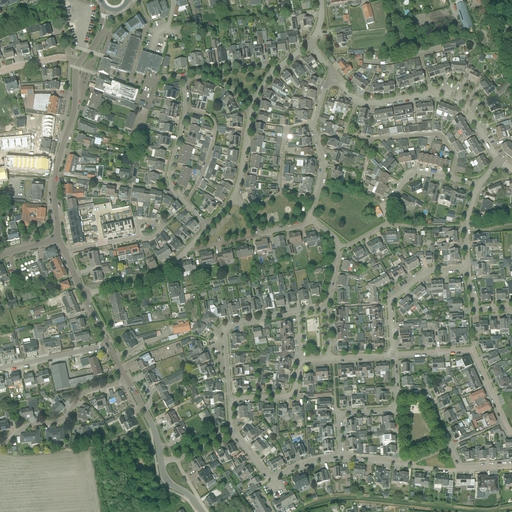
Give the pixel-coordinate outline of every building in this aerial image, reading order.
[(19,2),(18,0),(0,0),(0,4),(1,7),(4,5),(6,8),(19,2)] [(177,0),(180,8),(179,8),(178,12),(186,10),(185,6),(188,6),(186,0),(177,0)] [(455,6),(464,31),(472,28),(464,3),(462,3),(461,0),(455,0),(457,5),(455,6)] [(168,12),(167,11),(169,10),(165,1),(159,3),(158,1),(146,6),(150,16),(152,15),(153,17),(151,17),(152,19),(155,18),(159,16),(161,20),(166,18),(168,12)] [(362,7),(366,23),(374,21),(369,4),(362,7)] [(475,9),(477,17),(485,14),(483,7),(475,9)] [(303,22),(304,27),(311,26),(311,22),(313,22),(312,18),(305,19),(305,15),(298,16),(299,22),(303,22)] [(201,22),(199,16),(192,18),(193,24),(201,22)] [(133,61),(138,48),(140,40),(131,38),(132,35),(131,33),(139,28),(140,29),(145,26),(142,22),(140,19),(138,17),(125,25),(126,27),(122,30),(121,28),(113,37),(115,39),(112,44),(110,43),(106,55),(107,55),(106,60),(126,66),(124,72),(129,74),(133,61)] [(48,26),(49,26),(40,28),(39,25),(40,25),(40,24),(26,28),(28,35),(42,31),(43,37),(47,36),(47,37),(48,36),(51,35),(50,29),(49,29),(48,26)] [(295,41),(299,40),(297,27),(293,27),(294,32),(286,33),(287,36),(289,44),(296,43),(295,41)] [(345,40),(345,36),(344,33),(351,32),(350,28),(340,29),(341,33),(342,36),(336,37),(337,45),(341,44),(342,47),(346,47),(346,44),(346,43),(347,42),(347,41),(347,40),(346,40),(345,40)] [(281,43),(277,43),(278,51),(285,50),(285,46),(288,46),(287,38),(281,39),(281,43)] [(48,45),(42,46),(43,50),(56,47),(54,40),(49,41),(47,41),(48,45)] [(19,41),(14,42),(16,49),(20,48),(22,56),(23,56),(26,56),(26,55),(29,54),(29,50),(30,50),(29,47),(28,47),(27,43),(20,45),(19,41)] [(218,42),(216,41),(217,49),(218,58),(219,63),(227,62),(226,57),(225,48),(219,49),(218,42)] [(450,43),(450,46),(452,45),(453,49),(454,49),(453,48),(460,46),(459,41),(450,43)] [(276,55),(275,46),(274,42),(270,43),(266,43),(266,47),(267,52),(267,56),(269,56),(271,55),(271,56),(272,57),(275,56),(276,56),(275,55),(276,55)] [(14,57),(12,51),(16,50),(14,43),(8,45),(9,48),(3,50),(6,59),(14,57)] [(247,45),(242,46),(242,51),(243,54),(243,59),(250,59),(249,52),(253,52),(252,49),(252,44),(247,45)] [(232,54),(233,61),(241,60),(240,51),(236,52),(235,46),(228,47),(229,55),(232,54)] [(254,49),(252,49),(253,52),(253,54),(255,53),(255,58),(262,57),(261,52),(261,47),(254,48),(254,49)] [(157,74),(162,58),(142,52),(135,73),(145,76),(147,70),(157,74)] [(205,54),(206,60),(207,65),(215,64),(214,52),(205,54)] [(190,57),(188,57),(188,58),(188,61),(189,62),(191,62),(191,67),(200,66),(199,61),(203,61),(202,53),(190,55),(190,57)] [(306,58),(303,60),(307,65),(304,67),(307,72),(308,73),(309,71),(313,69),(311,67),(316,64),(313,61),(314,60),(311,56),(310,56),(307,59),(306,58)] [(452,73),(458,73),(459,60),(458,59),(454,58),(452,60),(452,63),(451,64),(450,68),(453,71),(452,73)] [(126,66),(106,60),(103,59),(98,72),(108,75),(110,68),(124,72),(126,66)] [(184,66),(187,66),(186,61),(186,59),(174,61),(176,70),(184,69),(184,66)] [(341,59),(336,63),(342,70),(341,71),(345,76),(349,73),(352,70),(347,65),(347,66),(341,59)] [(459,60),(458,73),(464,73),(464,71),(467,69),(467,65),(465,63),(466,60),(465,59),(458,59),(459,60)] [(443,65),(442,65),(445,75),(451,73),(447,61),(442,63),(443,65)] [(307,72),(304,67),(303,65),(300,67),(296,62),(294,64),(295,66),(291,69),(294,73),(296,75),(300,73),(302,75),(304,73),(305,74),(307,72)] [(442,65),(437,67),(440,75),(445,74),(445,75),(442,65)] [(469,75),(467,80),(476,84),(480,75),(473,72),(475,69),(469,67),(466,73),(469,75)] [(42,69),(43,74),(43,77),(47,77),(47,75),(53,74),(53,79),(60,78),(59,70),(52,70),(52,69),(46,70),(46,69),(42,69)] [(283,73),(283,74),(284,75),(281,77),(284,81),(286,84),(291,80),(297,88),(299,84),(296,79),(293,75),(291,77),(286,71),(283,73)] [(419,82),(416,73),(416,74),(415,71),(410,72),(411,75),(414,83),(419,82)] [(417,73),(416,73),(419,82),(424,80),(422,72),(417,73)] [(405,74),(400,76),(401,77),(404,88),(409,86),(406,77),(405,74)] [(355,85),(359,79),(355,76),(353,79),(350,83),(354,86),(355,87),(355,85)] [(404,88),(401,77),(400,77),(400,76),(399,76),(395,77),(395,78),(399,90),(404,88)] [(4,82),(6,87),(7,91),(8,91),(8,92),(17,89),(17,88),(18,87),(14,77),(10,79),(11,80),(4,82)] [(308,85),(315,87),(318,80),(311,77),(308,85)] [(99,78),(95,90),(104,93),(105,93),(105,94),(119,99),(121,100),(121,98),(135,103),(139,92),(112,83),(112,84),(108,82),(99,78)] [(360,88),(365,81),(360,78),(359,79),(355,85),(360,88)] [(483,90),(487,96),(496,89),(491,84),(490,84),(486,79),(480,85),(484,90),(483,90)] [(278,91),(277,93),(285,98),(287,94),(280,91),(283,86),(284,84),(280,81),(279,83),(275,81),(272,88),(278,91)] [(365,81),(360,88),(364,92),(369,84),(365,81)] [(379,94),(377,81),(373,82),(373,85),(371,85),(369,87),(370,93),(373,93),(373,94),(378,93),(379,94)] [(51,83),(42,83),(42,86),(45,86),(51,85),(50,90),(59,91),(59,83),(51,82),(51,83)] [(191,93),(195,94),(201,96),(204,83),(200,82),(199,84),(196,84),(195,88),(192,87),(191,93)] [(167,99),(170,99),(175,100),(177,92),(174,92),(175,88),(177,89),(179,83),(170,85),(169,87),(165,87),(164,92),(167,92),(166,95),(167,95),(167,99)] [(497,91),(500,95),(510,86),(507,83),(497,91)] [(203,96),(203,98),(207,99),(212,100),(214,94),(212,93),(212,92),(214,87),(210,86),(210,84),(206,84),(205,88),(203,96)] [(302,89),(302,93),(304,94),(303,98),(306,98),(309,99),(314,100),(316,92),(309,91),(310,88),(307,87),(303,86),(303,87),(302,89)] [(21,88),(21,95),(33,95),(33,87),(21,88)] [(263,98),(267,100),(271,102),(272,99),(274,95),(266,91),(263,98)] [(100,99),(101,96),(93,93),(88,107),(97,110),(99,104),(103,105),(105,100),(100,99)] [(233,102),(231,100),(232,99),(227,94),(224,97),(218,103),(223,108),(225,105),(226,106),(227,105),(231,113),(233,112),(237,109),(233,101),(233,102)] [(26,109),(25,113),(42,116),(47,117),(47,114),(48,114),(50,115),(55,115),(60,116),(63,99),(58,99),(50,97),(50,95),(45,95),(42,95),(28,95),(26,109)] [(488,104),(491,112),(501,109),(497,97),(486,100),(487,105),(488,104)] [(326,108),(332,110),(333,109),(335,101),(329,99),(326,108)] [(333,109),(332,110),(331,114),(334,115),(335,111),(340,113),(344,101),(338,99),(335,110),(333,109)] [(167,105),(166,111),(176,113),(178,106),(172,105),(172,101),(166,100),(165,104),(167,105)] [(298,104),(298,109),(301,109),(304,109),(309,110),(309,105),(311,105),(311,102),(306,101),(301,101),(299,101),(299,102),(299,104),(298,104)] [(350,103),(344,101),(340,113),(341,110),(347,112),(350,103)] [(269,105),(269,104),(261,102),(259,110),(267,112),(268,108),(271,109),(272,106),(269,105)] [(435,113),(441,115),(445,105),(439,103),(435,113)] [(446,118),(450,107),(445,105),(441,115),(446,117),(446,118)] [(411,106),(405,107),(406,116),(407,119),(413,118),(412,111),(411,106)] [(452,120),(452,119),(454,113),(457,114),(458,114),(459,110),(456,109),(456,107),(454,106),(453,108),(450,107),(446,118),(452,120)] [(88,107),(84,119),(89,120),(94,122),(99,124),(100,119),(112,123),(115,117),(100,112),(96,110),(97,110),(88,107)] [(401,120),(399,108),(393,109),(395,121),(401,120)] [(362,134),(366,135),(367,128),(370,115),(368,115),(369,111),(361,109),(361,110),(361,112),(360,112),(359,114),(360,114),(359,119),(359,118),(359,119),(364,120),(363,122),(365,123),(362,134)] [(294,120),(294,125),(301,124),(301,121),(307,121),(307,113),(301,112),(302,110),(298,110),(298,112),(299,113),(299,121),(294,120)] [(162,121),(168,123),(169,118),(175,119),(176,113),(166,111),(165,115),(159,114),(158,120),(162,121)] [(493,114),(495,121),(504,118),(502,111),(493,114)] [(258,120),(266,122),(267,119),(270,119),(271,114),(264,112),(263,115),(260,114),(258,120)] [(134,123),(136,115),(130,113),(127,120),(134,123)] [(230,115),(225,117),(226,120),(231,119),(233,119),(233,123),(229,123),(229,127),(232,127),(232,128),(236,128),(241,128),(242,118),(239,118),(239,117),(238,113),(233,114),(230,115)] [(454,127),(455,126),(463,121),(465,120),(464,118),(462,119),(460,116),(458,114),(457,114),(454,113),(452,119),(456,125),(454,127)] [(190,123),(194,124),(198,126),(200,119),(201,119),(202,117),(198,116),(197,118),(192,117),(190,123)] [(25,128),(25,118),(16,119),(17,129),(24,128),(25,128)] [(134,123),(127,120),(124,128),(131,130),(134,123)] [(495,129),(497,135),(505,132),(509,130),(508,125),(511,124),(510,120),(497,125),(498,128),(495,129)] [(77,129),(80,131),(81,129),(84,130),(84,132),(86,133),(87,131),(93,134),(96,127),(85,123),(80,121),(77,129)] [(168,123),(162,121),(161,121),(160,128),(163,129),(162,132),(172,134),(172,131),(173,131),(174,127),(168,126),(168,123)] [(459,130),(466,126),(463,121),(455,126),(454,127),(456,131),(459,130)] [(333,131),(335,125),(325,123),(324,128),(333,131)] [(411,125),(408,125),(409,133),(416,132),(416,127),(411,128),(411,125)] [(191,126),(189,132),(197,134),(199,128),(191,126)] [(459,136),(460,137),(460,136),(469,131),(466,126),(459,130),(462,135),(459,136)] [(333,131),(324,128),(322,134),(331,137),(333,131)] [(226,129),(217,129),(216,133),(225,134),(229,134),(228,146),(228,149),(233,150),(234,147),(238,147),(238,140),(240,140),(240,138),(233,138),(234,130),(229,130),(226,130),(226,129)] [(298,136),(292,136),(292,137),(292,139),(299,139),(305,139),(303,139),(303,137),(309,137),(309,134),(307,134),(307,129),(301,130),(298,130),(298,131),(298,136)] [(460,136),(460,137),(461,138),(463,137),(465,140),(474,135),(473,132),(471,133),(469,131),(460,136)] [(189,132),(187,138),(195,140),(199,142),(201,136),(197,134),(189,132)] [(505,132),(497,135),(499,141),(507,138),(505,132)] [(164,147),(164,148),(165,148),(166,148),(167,148),(167,147),(168,147),(169,147),(169,146),(169,145),(169,144),(169,143),(170,139),(164,138),(164,135),(156,133),(156,137),(161,138),(160,146),(164,146),(163,147),(164,147)] [(78,135),(76,144),(90,147),(91,139),(85,138),(86,137),(83,136),(78,135)] [(28,137),(21,138),(22,148),(29,147),(28,137)] [(21,138),(14,139),(16,150),(22,148),(21,138)] [(195,140),(187,138),(185,144),(193,146),(195,140)] [(467,142),(470,147),(477,143),(474,138),(467,142)] [(14,139),(8,140),(9,151),(16,150),(14,139)] [(329,139),(327,146),(332,148),(336,149),(336,147),(339,147),(341,148),(343,144),(342,144),(338,142),(334,141),(329,139)] [(8,140),(1,142),(3,152),(9,151),(8,140)] [(40,143),(39,147),(40,147),(39,152),(49,154),(49,153),(50,152),(50,150),(50,149),(49,149),(51,142),(42,140),(41,143),(40,143)] [(399,164),(405,163),(403,155),(402,150),(402,147),(401,140),(395,141),(395,143),(399,143),(399,146),(400,150),(393,152),(395,153),(398,156),(399,164)] [(451,145),(454,150),(460,146),(457,141),(456,142),(451,145)] [(393,155),(395,153),(393,152),(392,150),(383,142),(381,144),(389,153),(390,152),(393,155)] [(201,150),(202,151),(207,152),(209,145),(203,143),(201,150)] [(470,147),(468,148),(471,153),(473,152),(480,148),(482,147),(480,144),(479,145),(477,143),(470,147)] [(501,146),(504,153),(511,147),(509,143),(501,146)] [(184,145),(182,151),(191,154),(193,148),(184,145)] [(154,158),(159,159),(164,160),(165,153),(158,151),(159,148),(162,149),(157,148),(152,147),(149,146),(148,150),(151,150),(155,151),(154,158)] [(215,146),(213,153),(218,154),(221,155),(220,154),(221,148),(215,146)] [(454,150),(457,154),(462,152),(463,151),(460,146),(454,150)] [(338,151),(337,152),(358,159),(363,160),(364,157),(358,155),(352,153),(353,153),(348,151),(343,150),(341,149),(338,148),(338,150),(338,151)] [(410,162),(418,161),(419,154),(419,152),(414,152),(413,148),(408,149),(408,151),(410,162)] [(476,157),(485,152),(483,149),(481,150),(480,148),(473,152),(476,157)] [(182,151),(180,158),(189,161),(191,154),(182,151)] [(358,159),(337,152),(333,151),(332,155),(333,155),(331,162),(335,163),(335,164),(339,165),(341,161),(342,161),(344,157),(352,160),(352,163),(356,164),(358,159)] [(69,155),(66,165),(75,167),(75,165),(78,166),(78,163),(80,164),(87,165),(87,163),(89,163),(96,164),(96,163),(98,163),(99,158),(97,157),(86,155),(82,154),(81,159),(79,159),(79,158),(69,155)] [(389,159),(386,162),(393,169),(397,165),(394,161),(391,158),(392,157),(389,154),(386,157),(389,159)] [(478,165),(485,161),(482,156),(472,162),(475,167),(478,165)] [(302,167),(315,169),(315,162),(307,161),(305,161),(306,158),(294,157),(294,161),(300,161),(300,167),(302,167)] [(149,162),(148,165),(150,166),(149,172),(154,173),(154,171),(162,172),(163,165),(158,163),(158,160),(146,158),(146,161),(149,162)] [(189,161),(180,158),(178,164),(187,167),(189,161)] [(377,163),(375,165),(377,168),(378,166),(381,169),(382,167),(385,170),(389,173),(393,169),(386,162),(384,160),(379,165),(377,163)] [(487,166),(484,162),(485,161),(478,165),(475,167),(474,167),(478,174),(482,171),(481,170),(487,166)] [(210,163),(208,168),(214,170),(216,171),(218,166),(215,165),(211,163),(210,163)] [(66,165),(64,173),(73,176),(74,170),(76,170),(79,170),(79,169),(81,169),(81,166),(78,166),(75,165),(75,167),(66,165)] [(284,174),(293,175),(293,166),(285,166),(285,169),(284,169),(284,174)] [(117,170),(116,174),(117,175),(117,176),(129,179),(129,178),(132,179),(132,177),(133,169),(133,167),(130,167),(129,172),(118,170),(117,170)] [(182,167),(180,173),(190,176),(192,170),(182,167)] [(331,179),(339,181),(340,177),(341,177),(343,176),(343,175),(342,174),(341,174),(342,170),(333,168),(331,179)] [(380,178),(387,182),(390,177),(382,173),(378,169),(375,176),(380,178)] [(180,173),(178,179),(188,182),(190,176),(180,173)] [(146,181),(145,186),(151,185),(151,182),(155,183),(156,179),(158,179),(159,176),(154,175),(147,174),(147,177),(145,176),(144,181),(146,181)] [(285,179),(284,182),(292,183),(293,183),(293,178),(293,177),(290,177),(286,176),(287,175),(283,174),(282,177),(285,179)] [(300,185),(303,185),(311,187),(312,180),(307,179),(302,178),(302,181),(300,180),(300,185)] [(380,178),(377,183),(389,189),(387,188),(388,186),(386,185),(387,182),(380,178)] [(177,185),(176,185),(177,186),(183,188),(182,191),(185,192),(186,188),(187,186),(188,182),(178,179),(177,185)] [(43,184),(38,184),(38,182),(34,182),(34,184),(32,183),(31,203),(38,203),(38,202),(41,202),(41,196),(43,196),(41,196),(42,190),(43,190),(43,189),(44,188),(44,186),(43,185),(43,184)] [(219,187),(229,192),(232,187),(223,182),(221,184),(223,185),(221,188),(219,187)] [(412,193),(422,189),(421,188),(420,184),(419,182),(409,186),(411,190),(412,193)] [(376,183),(374,188),(384,193),(386,190),(388,191),(389,189),(377,183),(376,183)] [(495,186),(488,189),(490,193),(490,194),(490,195),(493,196),(494,194),(503,190),(502,188),(500,183),(495,185),(495,186)] [(435,197),(433,202),(437,203),(439,195),(436,194),(438,186),(430,184),(427,195),(435,197)] [(311,187),(303,185),(302,189),(300,188),(299,194),(305,195),(306,192),(310,193),(311,187)] [(64,186),(64,199),(69,198),(77,198),(83,199),(84,199),(84,198),(86,197),(86,192),(83,192),(83,189),(72,189),(72,186),(64,186)] [(107,187),(105,195),(110,195),(110,197),(117,198),(117,197),(118,192),(115,192),(115,188),(107,187)] [(217,192),(225,197),(225,196),(224,196),(227,191),(229,192),(219,187),(216,192),(217,192)] [(118,197),(123,197),(123,200),(129,201),(129,199),(130,194),(127,194),(127,190),(128,188),(126,188),(126,189),(120,188),(118,197)] [(384,193),(374,188),(372,193),(376,195),(374,198),(380,200),(381,197),(382,198),(384,193)] [(441,195),(439,200),(444,201),(451,203),(452,198),(454,191),(450,191),(451,190),(443,188),(441,192),(441,195)] [(254,190),(246,190),(250,197),(247,198),(251,206),(260,201),(258,198),(256,199),(254,195),(256,194),(254,190)] [(451,203),(450,205),(455,206),(457,199),(463,201),(465,193),(456,191),(456,192),(454,191),(452,198),(451,203)] [(225,197),(217,192),(214,198),(222,202),(225,197)] [(162,195),(161,198),(164,200),(163,203),(166,205),(165,207),(168,209),(172,200),(166,197),(164,196),(162,195)] [(203,210),(210,214),(213,208),(215,209),(217,205),(212,203),(214,199),(207,195),(204,201),(207,203),(203,210)] [(399,203),(407,208),(411,203),(414,205),(415,204),(421,207),(423,205),(410,197),(409,200),(403,196),(399,203)] [(67,201),(69,211),(77,210),(76,207),(75,200),(72,200),(67,201)] [(479,213),(488,216),(490,211),(492,204),(483,201),(479,213)] [(171,212),(172,213),(175,217),(178,214),(177,212),(181,208),(176,202),(170,207),(173,210),(171,212)] [(22,217),(22,221),(22,226),(29,227),(29,222),(29,217),(29,213),(35,213),(35,212),(37,212),(37,215),(37,218),(35,218),(34,222),(44,222),(44,219),(45,219),(45,210),(40,209),(41,206),(36,205),(23,205),(22,212),(22,217)] [(79,211),(67,213),(67,214),(68,219),(78,217),(80,217),(79,211)] [(162,218),(160,222),(160,223),(163,227),(168,223),(163,218),(162,218)] [(187,223),(184,226),(187,229),(188,228),(189,229),(192,232),(198,226),(190,219),(187,223)] [(5,238),(6,242),(9,241),(9,242),(19,239),(17,228),(14,221),(8,223),(12,232),(7,234),(8,238),(5,238)] [(179,237),(185,242),(190,236),(186,233),(188,231),(183,226),(179,231),(181,234),(179,237)] [(80,228),(70,229),(71,235),(82,233),(83,233),(82,227),(80,228)] [(448,235),(448,239),(457,238),(456,232),(453,232),(452,228),(438,229),(439,233),(444,233),(444,236),(448,235)] [(415,246),(417,246),(417,247),(421,247),(420,237),(416,237),(414,237),(415,232),(405,231),(404,239),(411,240),(411,241),(411,243),(412,244),(412,245),(414,246),(415,246)] [(386,232),(386,237),(386,240),(394,240),(394,243),(400,243),(399,235),(396,236),(396,232),(386,232)] [(305,234),(306,239),(307,243),(308,243),(308,245),(316,243),(320,242),(319,235),(315,235),(315,233),(312,234),(312,233),(305,234)] [(289,235),(290,239),(291,244),(301,242),(300,238),(299,234),(292,235),(292,234),(289,235)] [(481,235),(473,236),(473,242),(482,241),(485,241),(485,234),(481,234),(481,235)] [(273,239),(275,250),(285,247),(284,242),(283,237),(273,239)] [(83,238),(72,240),(73,246),(86,244),(84,238),(83,238)] [(172,240),(173,242),(170,244),(168,246),(172,251),(174,249),(175,251),(181,245),(178,241),(174,238),(172,240)] [(268,248),(268,244),(267,239),(261,240),(262,242),(255,244),(256,249),(256,252),(266,250),(267,253),(268,254),(273,253),(272,251),(271,247),(268,248)] [(376,253),(375,252),(378,250),(380,253),(386,249),(384,246),(382,247),(378,239),(371,243),(371,242),(366,245),(372,255),(376,253)] [(156,247),(153,242),(148,244),(149,246),(151,250),(156,247)] [(476,248),(476,254),(488,253),(488,248),(493,248),(492,244),(485,244),(479,245),(479,248),(476,248)] [(164,249),(161,251),(166,260),(169,259),(168,257),(171,255),(169,250),(166,245),(163,247),(164,249)] [(137,246),(130,247),(131,255),(132,255),(133,260),(133,261),(137,260),(136,257),(143,256),(142,249),(138,250),(137,246)] [(235,249),(237,254),(237,257),(245,256),(245,257),(253,255),(253,252),(252,247),(247,248),(246,246),(235,249)] [(430,254),(425,254),(425,263),(426,263),(426,264),(432,264),(432,261),(434,261),(433,246),(430,246),(430,254)] [(130,247),(123,249),(124,256),(127,256),(128,260),(133,260),(132,255),(131,255),(130,247)] [(353,259),(357,262),(364,259),(369,256),(367,252),(364,254),(360,247),(352,252),(355,257),(353,259)] [(447,256),(459,256),(459,255),(458,255),(457,250),(454,250),(448,250),(447,247),(440,248),(441,251),(445,251),(446,256),(447,256)] [(42,262),(42,263),(58,256),(54,248),(44,252),(45,253),(44,253),(42,261),(42,262)] [(123,249),(116,250),(117,255),(118,258),(119,261),(125,260),(124,256),(123,249)] [(221,252),(222,254),(216,256),(218,263),(218,268),(224,266),(223,262),(233,260),(232,255),(231,250),(221,252)] [(166,260),(161,251),(158,253),(157,251),(154,253),(160,262),(163,260),(165,261),(166,260)] [(204,252),(199,253),(200,258),(201,263),(202,264),(206,263),(206,265),(213,264),(217,264),(216,259),(215,254),(211,255),(211,253),(205,254),(204,252)] [(88,255),(90,261),(103,259),(102,256),(98,257),(97,253),(88,255)] [(409,258),(415,269),(420,266),(417,261),(420,260),(418,253),(414,256),(409,259),(409,258)] [(480,262),(486,262),(495,261),(493,261),(493,258),(488,258),(488,257),(488,253),(476,254),(476,260),(480,259),(480,262)] [(459,256),(447,256),(447,262),(447,266),(456,266),(456,261),(459,261),(459,256)] [(402,264),(405,269),(405,270),(408,268),(410,271),(415,269),(409,258),(404,261),(401,257),(399,258),(402,264)] [(54,260),(49,262),(54,272),(53,273),(55,280),(57,280),(58,281),(63,279),(67,277),(59,258),(54,260)] [(148,265),(148,266),(151,270),(157,267),(155,262),(153,258),(150,259),(149,258),(146,260),(148,265)] [(346,258),(345,261),(343,261),(341,271),(348,272),(350,265),(352,265),(353,263),(348,259),(346,258)] [(103,259),(90,261),(91,268),(100,267),(99,263),(104,262),(103,259)] [(42,274),(44,272),(48,282),(50,281),(42,263),(42,262),(42,261),(37,263),(38,264),(38,265),(42,274)] [(180,263),(182,273),(196,270),(195,268),(194,263),(191,264),(190,261),(180,263)] [(489,271),(488,265),(495,265),(495,261),(486,262),(486,265),(477,265),(477,271),(485,271),(489,271)] [(398,268),(395,270),(399,276),(404,273),(403,271),(405,269),(402,264),(397,267),(398,268)] [(0,282),(1,282),(3,281),(4,283),(10,280),(9,277),(7,278),(3,270),(1,266),(0,266),(0,282)] [(399,276),(395,270),(392,271),(391,270),(387,273),(390,278),(392,277),(394,279),(399,276)] [(497,279),(497,275),(489,276),(489,271),(485,271),(477,271),(477,277),(489,276),(489,279),(492,279),(497,279)] [(92,274),(94,283),(103,281),(101,272),(92,274)] [(281,275),(276,276),(278,285),(279,291),(281,290),(281,294),(285,294),(283,284),(281,275)] [(386,275),(381,277),(385,284),(390,282),(386,275)] [(337,286),(342,287),(345,288),(347,278),(339,276),(337,286)] [(381,277),(376,280),(380,287),(385,284),(381,277)] [(298,293),(300,302),(302,301),(303,302),(305,301),(306,301),(308,300),(306,293),(309,292),(309,289),(308,284),(307,280),(303,281),(304,287),(301,287),(302,292),(298,293)] [(376,280),(369,284),(376,288),(379,286),(380,287),(376,280)] [(61,288),(57,290),(59,293),(70,288),(67,281),(63,283),(60,285),(61,288)] [(446,294),(446,291),(446,288),(443,288),(442,281),(436,282),(437,293),(443,293),(443,294),(446,294)] [(455,290),(454,282),(454,281),(448,281),(449,291),(446,291),(446,294),(447,299),(450,299),(450,292),(455,292),(455,290)] [(460,281),(454,282),(455,290),(460,290),(460,292),(463,291),(463,285),(460,285),(460,281)] [(431,286),(426,286),(430,294),(437,293),(436,282),(431,282),(431,286)] [(294,295),(298,295),(295,283),(291,284),(292,289),(289,289),(290,294),(287,295),(287,299),(288,304),(290,304),(291,304),(293,304),(294,303),(296,303),(295,298),(294,295)] [(184,304),(185,304),(182,287),(178,288),(178,284),(168,286),(169,294),(170,294),(171,299),(178,298),(179,301),(184,300),(185,304),(184,304)] [(309,289),(310,288),(311,296),(316,295),(316,296),(319,295),(318,289),(321,288),(320,284),(315,285),(313,285),(313,284),(308,284),(309,289)] [(421,286),(416,290),(422,296),(425,300),(430,295),(430,294),(426,286),(423,289),(421,286)] [(343,292),(337,292),(338,304),(343,304),(346,303),(346,295),(346,291),(349,291),(349,287),(348,287),(343,288),(343,292)] [(487,291),(481,292),(481,301),(490,301),(490,296),(493,296),(493,291),(493,287),(492,287),(487,287),(487,291)] [(508,291),(508,289),(502,289),(502,291),(496,292),(496,300),(505,300),(505,296),(508,295),(508,291)] [(251,298),(252,305),(253,310),(254,310),(254,312),(261,311),(260,306),(259,304),(263,303),(261,297),(260,290),(255,291),(257,301),(256,301),(254,298),(251,298)] [(422,296),(416,290),(412,293),(417,300),(422,296)] [(66,299),(62,301),(66,310),(65,310),(67,314),(69,313),(71,317),(73,315),(73,316),(80,313),(77,305),(71,292),(66,294),(64,295),(66,299)] [(109,296),(112,309),(122,306),(120,298),(119,293),(109,296)] [(262,297),(261,297),(263,303),(264,303),(265,310),(272,308),(271,302),(273,301),(272,295),(272,294),(269,294),(270,298),(267,298),(266,296),(262,297)] [(281,294),(272,295),(273,301),(275,301),(276,302),(277,307),(284,306),(283,297),(282,297),(282,296),(281,294)] [(244,300),(240,301),(241,305),(241,309),(242,314),(246,313),(246,314),(250,313),(248,305),(252,305),(251,298),(250,296),(247,296),(246,297),(246,298),(243,299),(244,300)] [(140,299),(141,304),(142,308),(149,307),(147,297),(140,299)] [(413,305),(410,300),(407,297),(403,301),(408,308),(410,309),(413,307),(412,306),(413,305)] [(235,303),(228,305),(230,316),(233,316),(238,315),(237,311),(240,310),(238,303),(237,299),(234,299),(235,303)] [(210,306),(209,306),(210,309),(210,312),(211,312),(212,313),(214,315),(218,318),(219,318),(221,317),(221,318),(226,317),(225,312),(224,311),(227,310),(225,300),(222,301),(223,306),(219,307),(219,308),(216,309),(213,306),(210,306)] [(408,308),(403,301),(398,305),(402,309),(400,311),(403,315),(408,312),(406,309),(408,308)] [(448,307),(449,312),(455,312),(454,309),(461,309),(461,306),(462,306),(462,303),(461,303),(461,302),(449,303),(449,307),(448,307)] [(418,305),(416,303),(413,305),(418,311),(421,309),(418,305)] [(122,306),(112,309),(114,316),(115,315),(117,323),(122,322),(124,322),(128,321),(126,313),(124,313),(122,306)] [(369,315),(369,316),(381,315),(381,309),(378,309),(377,306),(371,306),(371,309),(369,309),(369,315)] [(348,317),(347,308),(337,309),(337,312),(335,312),(336,318),(348,317)] [(201,321),(206,324),(207,323),(209,325),(212,321),(214,322),(216,318),(208,312),(201,321)] [(452,322),(455,321),(462,321),(462,314),(457,315),(457,312),(455,312),(449,312),(449,319),(452,319),(452,322)] [(51,318),(53,325),(65,322),(64,321),(64,318),(63,315),(51,318)] [(141,318),(132,320),(133,325),(142,323),(143,324),(149,323),(147,315),(141,316),(141,318)] [(370,324),(372,324),(379,324),(378,321),(381,321),(381,315),(369,316),(369,317),(370,319),(371,319),(372,322),(368,322),(368,324),(370,324)] [(348,317),(336,318),(336,323),(337,323),(340,323),(340,326),(346,326),(346,323),(348,323),(348,317)] [(71,325),(73,333),(74,333),(81,331),(81,329),(85,328),(85,327),(85,326),(85,324),(84,324),(83,320),(76,321),(77,324),(71,325)] [(280,322),(280,329),(292,329),(291,323),(286,323),(286,320),(280,322)] [(500,330),(499,320),(500,323),(496,324),(495,321),(494,321),(493,320),(492,320),(491,321),(489,321),(490,331),(500,330)] [(499,320),(500,330),(500,331),(510,330),(510,327),(509,320),(506,321),(506,320),(499,320)] [(193,326),(194,327),(192,331),(199,336),(205,326),(202,324),(201,325),(196,321),(193,326)] [(479,324),(475,325),(476,333),(483,332),(488,332),(487,326),(487,321),(479,322),(479,324)] [(172,327),(173,331),(174,334),(190,331),(188,322),(185,323),(186,325),(172,327)] [(379,324),(372,324),(372,330),(371,330),(370,331),(370,333),(374,333),(382,332),(382,326),(379,327),(379,324)] [(336,329),(337,335),(348,335),(347,332),(349,332),(349,329),(350,329),(349,326),(346,326),(340,326),(340,329),(336,329)] [(47,327),(37,329),(39,339),(39,341),(43,340),(41,330),(48,329),(47,327)] [(411,337),(411,331),(409,331),(409,328),(408,328),(403,329),(403,332),(399,332),(399,337),(410,337),(411,337)] [(260,329),(252,330),(253,335),(254,338),(258,337),(259,343),(266,342),(264,335),(261,336),(260,331),(260,329)] [(274,338),(288,338),(288,335),(292,334),(292,329),(280,329),(279,329),(280,335),(279,335),(279,338),(274,338)] [(450,331),(451,337),(451,342),(455,341),(455,343),(466,343),(466,334),(458,334),(458,330),(450,331)] [(127,344),(128,343),(131,349),(137,345),(134,339),(136,338),(131,331),(129,333),(126,335),(122,337),(127,344)] [(89,338),(89,337),(90,336),(89,334),(88,333),(88,332),(74,335),(74,333),(73,333),(69,334),(69,336),(70,342),(73,342),(81,340),(82,342),(87,341),(87,339),(89,338)] [(142,336),(143,341),(156,337),(155,332),(142,336)] [(382,338),(382,332),(374,333),(374,336),(373,336),(373,342),(380,341),(379,338),(382,338)] [(438,332),(438,338),(439,338),(439,344),(447,344),(446,332),(438,332)] [(422,341),(422,345),(426,345),(426,344),(433,343),(433,334),(425,334),(425,333),(422,333),(422,337),(422,341)] [(245,341),(245,339),(244,334),(238,335),(238,334),(231,335),(233,344),(230,344),(230,350),(234,350),(236,345),(240,344),(240,342),(245,341)] [(11,336),(13,344),(12,344),(9,345),(9,348),(3,350),(2,348),(0,348),(0,352),(3,352),(4,358),(15,356),(13,348),(14,347),(18,347),(16,335),(11,336)] [(348,335),(337,335),(337,341),(341,341),(341,344),(347,343),(347,340),(345,340),(345,337),(348,337),(348,335)] [(51,340),(43,341),(44,344),(45,348),(52,347),(52,348),(61,347),(60,342),(59,338),(59,336),(50,337),(51,340)] [(410,337),(399,337),(399,340),(401,340),(401,344),(406,344),(406,347),(412,347),(412,343),(413,343),(413,337),(411,337),(410,337)] [(281,347),(293,346),(292,340),(288,340),(288,338),(274,338),(274,342),(276,342),(277,342),(281,342),(281,347)] [(23,344),(24,348),(25,353),(37,351),(37,346),(35,341),(23,344)] [(202,352),(201,349),(202,348),(200,341),(191,344),(192,348),(191,348),(194,355),(196,354),(202,352)] [(486,341),(486,345),(480,345),(481,347),(483,347),(483,351),(490,350),(494,350),(495,349),(496,349),(496,348),(496,346),(496,344),(495,344),(494,341),(486,341)] [(370,343),(370,346),(370,351),(375,351),(374,349),(383,348),(383,342),(374,343),(370,343)] [(347,350),(346,346),(346,344),(337,345),(338,351),(344,351),(344,353),(349,353),(349,349),(347,350)] [(277,354),(280,355),(288,356),(289,352),(293,352),(293,346),(281,347),(281,352),(280,354),(277,354)] [(503,354),(501,350),(497,350),(488,355),(489,358),(487,359),(489,365),(500,361),(498,357),(500,356),(503,354)] [(148,353),(139,358),(140,362),(137,364),(141,371),(145,369),(152,365),(150,361),(151,360),(148,353)] [(210,361),(207,354),(199,357),(199,359),(201,364),(210,361)] [(235,354),(235,358),(234,358),(235,365),(240,365),(244,364),(243,361),(245,360),(244,354),(240,354),(235,354)] [(279,363),(290,366),(291,360),(287,359),(288,356),(280,355),(277,354),(277,357),(279,357),(278,363),(279,363)] [(455,358),(456,363),(461,363),(461,364),(463,364),(465,369),(471,366),(467,357),(464,359),(464,358),(455,358)] [(84,360),(80,361),(82,368),(87,366),(86,364),(89,362),(92,369),(99,366),(96,358),(89,361),(88,358),(84,360)] [(432,361),(432,370),(444,369),(443,359),(438,360),(438,361),(432,361)] [(497,369),(492,371),(495,378),(495,377),(501,375),(502,375),(499,369),(505,364),(505,365),(508,363),(508,361),(504,362),(501,362),(500,363),(495,365),(497,369)] [(277,370),(277,372),(284,373),(285,371),(289,371),(290,366),(279,363),(278,364),(277,370)] [(375,365),(375,370),(376,376),(380,375),(380,372),(389,372),(388,363),(381,364),(381,365),(375,365)] [(65,364),(50,367),(56,391),(82,386),(80,380),(73,382),(72,380),(68,381),(65,364)] [(204,370),(207,380),(216,377),(213,370),(212,370),(211,367),(207,369),(206,364),(199,366),(201,371),(204,370)] [(404,373),(404,377),(410,376),(409,368),(412,368),(412,364),(409,364),(401,364),(401,373),(404,373)] [(249,372),(249,365),(243,366),(243,369),(235,369),(235,376),(244,376),(244,375),(249,375),(249,372)] [(358,369),(355,369),(356,376),(361,375),(361,377),(364,377),(364,365),(358,366),(358,369)] [(369,365),(364,365),(364,377),(368,377),(367,375),(373,374),(373,368),(370,368),(369,365)] [(88,379),(80,380),(82,386),(99,382),(97,378),(98,378),(98,376),(101,374),(99,366),(92,369),(94,375),(92,376),(87,377),(88,379)] [(149,375),(144,378),(149,387),(157,383),(153,373),(152,373),(151,371),(156,369),(154,366),(146,370),(148,373),(149,375)] [(346,367),(347,375),(347,377),(354,377),(354,376),(356,376),(355,369),(352,369),(352,366),(346,367)] [(347,375),(346,367),(340,367),(340,370),(337,370),(338,377),(341,377),(341,378),(347,378),(347,377),(347,375)] [(464,373),(467,378),(475,374),(473,369),(467,372),(464,373)] [(315,375),(312,375),(313,381),(316,381),(316,379),(322,379),(321,370),(315,371),(315,375)] [(327,370),(321,370),(322,379),(322,380),(325,380),(327,380),(331,380),(330,374),(330,372),(327,372),(327,370)] [(39,377),(36,378),(38,385),(44,383),(43,380),(49,379),(47,371),(38,373),(39,377)] [(176,379),(180,377),(181,380),(185,377),(182,371),(166,380),(169,385),(177,381),(176,379)] [(273,380),(273,381),(275,381),(286,383),(288,377),(284,376),(284,373),(277,372),(276,375),(275,380),(273,380)] [(10,376),(11,379),(6,381),(7,387),(13,386),(12,383),(20,381),(18,374),(10,376)] [(38,385),(36,378),(33,379),(32,374),(23,376),(25,384),(31,383),(31,386),(38,385)] [(467,378),(469,382),(477,379),(475,374),(467,378)] [(313,381),(312,375),(305,375),(305,382),(304,382),(304,386),(313,385),(313,381)] [(501,375),(495,377),(499,386),(500,386),(501,388),(506,387),(506,390),(511,390),(511,389),(511,380),(508,381),(508,379),(504,380),(501,375)] [(412,380),(412,377),(401,378),(402,387),(403,387),(403,388),(405,388),(405,387),(411,387),(410,380),(412,380)] [(174,403),(170,397),(169,398),(166,392),(167,391),(165,387),(169,385),(166,380),(166,378),(160,382),(161,384),(156,387),(163,401),(167,407),(174,403)] [(238,378),(239,381),(236,381),(236,391),(239,391),(249,390),(249,384),(248,384),(248,381),(245,382),(245,378),(238,378)] [(469,382),(471,387),(479,383),(477,379),(469,382)] [(272,380),(272,383),(273,384),(275,384),(275,387),(276,387),(284,389),(285,384),(286,385),(286,383),(275,381),(273,381),(272,380)] [(212,389),(212,392),(221,392),(220,387),(221,387),(221,384),(216,384),(215,381),(205,384),(207,389),(212,389)] [(442,390),(447,388),(444,382),(437,385),(439,388),(433,390),(436,397),(444,394),(442,390)] [(479,383),(471,387),(473,392),(481,388),(479,383)] [(326,391),(322,391),(322,392),(323,393),(323,397),(331,396),(332,396),(332,395),(331,395),(331,394),(331,392),(331,391),(331,388),(328,388),(328,391),(326,391)] [(387,401),(386,393),(384,393),(384,389),(378,389),(375,389),(376,398),(376,402),(387,401)] [(469,396),(472,402),(474,402),(477,408),(475,409),(478,415),(491,409),(487,401),(485,402),(484,399),(486,398),(482,390),(469,396)] [(114,398),(118,405),(126,401),(121,391),(110,397),(110,400),(114,398)] [(443,402),(438,404),(441,409),(448,406),(447,403),(450,401),(447,395),(440,398),(442,401),(443,402)] [(106,405),(106,402),(105,401),(104,396),(94,398),(95,400),(92,401),(89,402),(92,405),(93,405),(94,407),(97,406),(97,408),(102,406),(106,405)] [(214,399),(210,400),(211,406),(214,405),(214,404),(222,403),(222,396),(213,397),(214,399)] [(51,410),(54,412),(57,416),(64,408),(62,406),(65,403),(58,397),(54,401),(56,404),(51,410)] [(29,408),(20,410),(21,415),(22,420),(27,419),(27,418),(33,417),(33,414),(36,413),(36,409),(35,408),(38,407),(36,398),(32,399),(33,404),(30,405),(31,408),(29,408)] [(317,400),(317,405),(317,411),(326,411),(326,407),(330,407),(329,400),(326,400),(326,399),(320,400),(317,400)] [(239,412),(239,413),(251,413),(251,407),(250,407),(250,404),(243,404),(243,407),(239,408),(239,412)] [(292,404),(292,409),(292,414),(294,414),(296,414),(296,416),(297,416),(298,421),(304,421),(303,415),(303,411),(300,411),(299,409),(299,404),(292,404)] [(89,412),(90,408),(83,405),(81,409),(80,409),(76,419),(84,421),(86,416),(89,417),(90,413),(89,412)] [(262,406),(262,411),(263,414),(269,414),(270,415),(274,415),(274,406),(267,407),(267,406),(262,406)] [(284,416),(284,420),(290,420),(290,411),(286,411),(286,406),(278,406),(279,416),(284,416)] [(215,422),(213,422),(216,427),(221,425),(220,419),(223,419),(223,415),(223,409),(214,410),(215,422)] [(120,420),(122,425),(123,424),(127,431),(137,426),(133,418),(132,417),(134,415),(131,410),(125,413),(127,416),(123,418),(120,420)] [(443,414),(446,419),(454,415),(451,410),(443,414)] [(454,415),(446,419),(448,424),(457,420),(455,417),(458,416),(459,417),(466,414),(465,410),(454,415)] [(0,431),(9,430),(8,422),(13,421),(10,411),(5,412),(6,416),(8,415),(8,418),(7,419),(3,420),(3,422),(0,422),(0,431)] [(176,419),(177,419),(173,412),(165,416),(164,417),(167,422),(168,422),(170,427),(178,423),(176,419)] [(320,421),(313,422),(313,426),(322,425),(326,425),(325,422),(329,422),(329,420),(330,420),(330,416),(329,416),(329,415),(326,415),(324,415),(324,412),(319,412),(318,412),(318,416),(320,416),(320,421)] [(244,419),(244,424),(251,421),(252,420),(251,413),(239,413),(239,415),(240,415),(240,419),(244,419)] [(496,423),(492,415),(488,416),(487,414),(483,416),(484,419),(483,419),(487,428),(490,426),(496,423)] [(381,418),(381,425),(393,425),(393,424),(392,417),(383,417),(383,418),(381,418)] [(346,426),(346,428),(355,427),(358,427),(358,421),(362,421),(362,418),(356,418),(356,421),(346,422),(347,426),(346,426)] [(245,425),(241,427),(243,430),(242,431),(245,434),(244,434),(245,436),(252,430),(249,426),(251,424),(253,423),(251,421),(244,424),(245,425)] [(185,433),(183,431),(186,429),(184,427),(185,426),(183,422),(175,426),(177,429),(173,431),(176,438),(175,438),(176,439),(180,438),(181,441),(187,438),(187,437),(190,435),(188,431),(185,433)] [(378,431),(376,431),(377,434),(378,434),(385,434),(384,430),(385,430),(385,431),(394,430),(394,424),(393,424),(393,425),(381,425),(379,425),(379,428),(381,428),(381,430),(380,430),(378,431)] [(322,433),(332,433),(332,432),(331,427),(323,428),(322,425),(313,426),(313,429),(318,428),(319,434),(322,433)] [(88,441),(87,430),(88,429),(88,426),(81,427),(81,430),(79,430),(80,442),(88,441)] [(458,426),(450,430),(453,435),(463,430),(465,429),(463,426),(459,428),(458,426)] [(272,433),(273,435),(279,435),(278,427),(272,427),(269,430),(272,433)] [(492,430),(494,435),(501,432),(498,427),(492,430)] [(262,433),(263,433),(263,431),(261,431),(258,433),(255,428),(252,430),(245,436),(246,437),(247,437),(249,440),(254,436),(256,439),(262,434),(262,433)] [(46,431),(46,436),(47,439),(52,439),(55,439),(55,442),(61,442),(61,441),(64,440),(63,429),(46,431)] [(463,430),(453,435),(455,440),(458,439),(459,442),(472,436),(472,435),(471,433),(468,434),(465,435),(463,430)] [(21,440),(22,444),(32,442),(32,445),(37,445),(38,453),(43,452),(42,444),(40,444),(39,433),(26,434),(26,439),(21,440)] [(318,442),(322,442),(327,442),(327,439),(332,438),(332,434),(332,433),(322,433),(323,439),(318,439),(318,442)] [(256,442),(253,445),(256,448),(255,448),(256,450),(266,442),(264,440),(262,442),(260,439),(261,438),(262,437),(264,436),(262,434),(260,435),(258,437),(256,439),(254,440),(256,442)] [(347,444),(348,445),(360,444),(359,436),(357,436),(354,436),(354,439),(347,439),(348,444),(347,444)] [(382,436),(383,446),(386,446),(391,446),(390,442),(395,442),(395,436),(391,437),(391,436),(382,436)] [(266,442),(256,450),(257,451),(258,451),(260,454),(261,453),(263,455),(269,451),(271,449),(269,446),(266,442)] [(294,450),(291,443),(291,442),(285,444),(286,446),(286,447),(287,450),(283,451),(284,455),(284,454),(287,462),(294,460),(292,455),(291,451),(294,450)] [(226,447),(228,451),(230,455),(237,452),(232,443),(226,447)] [(298,447),(296,444),(292,445),(294,451),(297,450),(300,457),(303,456),(303,457),(305,456),(305,455),(306,455),(303,448),(305,448),(305,445),(300,447),(299,446),(298,447)] [(360,444),(348,445),(348,446),(348,451),(353,451),(353,454),(362,455),(363,450),(360,450),(360,444)] [(491,444),(485,444),(485,452),(489,451),(489,460),(491,459),(491,460),(494,460),(494,459),(496,459),(495,449),(495,446),(491,446),(491,444)] [(396,449),(395,449),(395,447),(391,447),(391,446),(386,446),(383,446),(382,446),(383,454),(387,454),(391,454),(395,455),(395,454),(395,452),(396,449)] [(486,460),(485,452),(482,452),(480,447),(475,447),(475,450),(475,454),(476,454),(479,454),(479,460),(486,460)] [(475,454),(475,450),(472,450),(472,452),(466,453),(466,450),(466,449),(465,449),(464,448),(461,450),(463,456),(465,456),(465,460),(466,460),(466,461),(473,461),(473,457),(476,456),(476,454),(475,454)] [(222,449),(215,452),(218,456),(220,461),(222,464),(225,462),(226,463),(231,460),(229,456),(226,458),(223,452),(222,449)] [(510,449),(503,450),(503,456),(503,460),(503,461),(510,460),(510,459),(511,458),(511,452),(510,452),(510,449)] [(246,461),(242,456),(244,455),(242,452),(239,455),(241,457),(237,461),(241,465),(246,461)] [(280,458),(275,460),(279,468),(281,467),(280,466),(284,464),(282,461),(285,459),(281,453),(278,454),(279,457),(280,458)] [(213,461),(209,464),(213,470),(220,466),(216,460),(217,459),(214,455),(213,456),(211,456),(213,461)] [(194,469),(196,472),(205,466),(200,458),(192,463),(195,468),(194,469)] [(279,468),(275,460),(267,465),(270,469),(272,468),(274,470),(277,468),(277,469),(279,468)] [(243,475),(244,474),(246,478),(248,480),(252,477),(250,475),(253,473),(249,467),(250,467),(249,465),(243,470),(240,467),(234,472),(237,475),(240,472),(243,475)] [(353,476),(364,477),(365,468),(354,466),(353,476)] [(333,468),(334,478),(342,478),(342,477),(348,476),(347,469),(341,469),(341,468),(333,468)] [(213,481),(212,481),(217,478),(215,474),(210,477),(208,474),(210,473),(207,469),(198,474),(201,479),(202,478),(206,485),(213,481)] [(382,488),(388,489),(389,478),(385,477),(384,476),(384,472),(381,471),(381,469),(376,469),(375,473),(374,474),(374,475),(375,476),(374,483),(383,484),(382,488)] [(320,474),(314,475),(316,485),(317,484),(317,485),(321,485),(321,483),(323,483),(323,482),(328,481),(326,471),(321,472),(320,472),(320,473),(320,474)] [(398,483),(399,483),(399,482),(403,482),(403,484),(406,483),(407,484),(408,479),(407,479),(408,473),(406,473),(405,472),(404,472),(403,472),(403,473),(399,473),(393,473),(392,481),(398,482),(398,483)] [(411,480),(410,486),(414,486),(414,484),(421,485),(421,486),(427,487),(428,479),(424,479),(422,479),(422,475),(415,474),(414,480),(411,480)] [(441,486),(447,487),(448,478),(441,477),(441,476),(435,475),(434,485),(441,486)] [(309,485),(305,476),(299,478),(298,476),(292,479),(295,487),(293,488),(295,491),(297,490),(297,491),(309,485)] [(466,490),(474,490),(474,480),(469,480),(469,477),(463,477),(463,476),(456,476),(456,486),(466,486),(466,490)] [(497,491),(497,483),(492,483),(491,477),(486,478),(486,477),(484,477),(483,476),(480,476),(479,477),(477,477),(478,489),(477,489),(477,499),(483,498),(483,492),(484,492),(485,491),(486,490),(486,489),(487,489),(487,488),(492,488),(493,491),(497,491)] [(257,484),(261,482),(260,481),(258,477),(253,480),(250,481),(252,485),(249,487),(252,493),(261,488),(260,486),(259,487),(257,484)] [(209,497),(205,500),(210,507),(216,503),(218,505),(222,502),(230,497),(227,492),(225,490),(221,492),(223,495),(215,500),(212,496),(209,497)] [(290,495),(288,496),(292,504),(297,501),(291,491),(289,492),(290,495)] [(249,498),(252,503),(259,498),(258,496),(260,495),(259,492),(249,498)] [(284,495),(282,497),(288,507),(289,509),(289,510),(294,507),(292,504),(288,496),(285,498),(284,495)] [(281,500),(278,502),(283,509),(284,511),(289,509),(288,507),(282,497),(280,498),(281,500)] [(252,503),(254,507),(264,501),(263,499),(261,501),(259,498),(252,503)] [(254,507),(257,511),(265,507),(263,505),(266,504),(264,501),(254,507)] [(283,509),(278,502),(276,503),(275,501),(272,502),(278,511),(283,509)]
